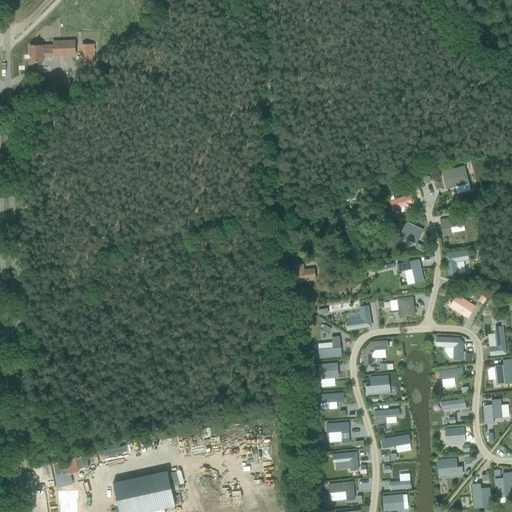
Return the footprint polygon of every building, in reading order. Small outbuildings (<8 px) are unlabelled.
[(53,46),(42,47),(42,46),(30,46),(30,63),(42,63),(42,57),(75,56),(75,42),(53,42),(53,46)] [(94,56),(94,45),(82,45),(82,56),(94,56)] [(441,172),(446,189),(468,184),(464,166),(441,172)] [(383,189),(374,193),(376,199),(385,195),(383,189)] [(392,212),(387,213),(389,220),(401,216),(399,209),(412,205),(414,204),(411,194),(389,202),(392,212)] [(440,221),(443,235),(450,234),(449,228),(463,225),(462,217),(440,221)] [(400,236),(416,244),(422,230),(406,222),(400,236)] [(329,239),(337,228),(332,224),(323,234),(329,239)] [(417,244),(415,248),(423,252),(425,248),(417,244)] [(457,277),(455,262),(468,260),(466,252),(445,256),(449,274),(448,275),(449,278),(450,279),(453,279),(454,278),(457,277)] [(418,260),(396,265),(398,273),(405,271),(408,285),(415,283),(423,282),(418,260)] [(316,279),(315,273),(316,273),(315,269),(314,270),(314,269),(304,271),(303,264),(294,266),(296,283),(316,279)] [(475,306),(457,295),(449,307),(467,319),(475,306)] [(481,295),(477,301),(479,302),(483,305),(484,303),(487,299),(483,296),(481,295)] [(397,300),(390,301),(392,312),(398,311),(399,319),(415,317),(413,297),(397,298),(397,300)] [(360,308),(362,320),(346,322),(347,326),(346,327),(347,330),(348,331),(351,331),(352,330),(371,327),(368,307),(360,308)] [(324,325),(322,329),(329,333),(331,329),(324,325)] [(503,327),(495,328),(497,347),(489,348),(490,356),(506,354),(503,327)] [(332,343),(318,344),(319,359),(341,357),(339,337),(331,337),(332,343)] [(435,343),(435,346),(436,347),(440,347),(440,346),(444,347),(444,351),(449,358),(454,358),(454,359),(462,359),(462,343),(459,343),(459,339),(436,338),(436,342),(435,343)] [(372,355),(375,351),(388,350),(387,341),(370,342),(362,351),(363,366),(372,365),(372,355)] [(502,365),(493,366),(495,385),(511,383),(511,375),(510,359),(501,360),(502,365)] [(339,378),(337,363),(318,364),(319,380),(339,378)] [(454,378),(463,377),(462,368),(439,370),(440,380),(442,380),(443,387),(455,386),(454,378)] [(383,393),(383,385),(388,385),(387,381),(388,380),(388,376),(384,376),(383,377),(370,378),(370,386),(365,387),(366,395),(383,393)] [(343,393),(319,395),(319,403),(343,401),(343,393)] [(492,406),(484,407),(485,424),(493,423),(493,418),(501,418),(509,417),(508,405),(500,406),(500,405),(500,404),(500,399),(496,400),(495,401),(491,401),(492,406)] [(464,400),(441,402),(442,410),(465,408),(464,400)] [(398,409),(374,411),(375,419),(376,425),(386,424),(396,423),(396,417),(399,417),(398,409)] [(348,423),(326,424),(327,432),(328,432),(329,443),(341,442),(341,443),(350,443),(348,423)] [(446,437),(448,437),(449,443),(464,442),(463,428),(445,430),(446,437)] [(408,435),(381,440),(382,448),(395,446),(410,443),(408,435)] [(356,452),(332,455),(333,463),(349,461),(350,471),(358,470),(356,452)] [(456,458),(437,460),(438,478),(462,476),(461,467),(457,467),(456,458)] [(167,471),(113,483),(118,511),(149,511),(175,507),(167,471)] [(502,479),(494,479),(496,498),(505,497),(504,491),(511,490),(511,485),(511,472),(502,473),(502,479)] [(410,481),(389,483),(390,490),(402,489),(410,488),(410,481)] [(353,482),(329,485),(330,493),(331,502),(346,500),(346,501),(354,500),(353,482)] [(480,483),(471,484),(473,502),(485,501),(486,507),(491,507),(489,488),(481,489),(480,483)] [(60,511),(78,511),(78,501),(79,501),(79,491),(58,492),(59,505),(60,505),(60,511)] [(404,510),(402,494),(382,496),(383,511),(404,510)]
